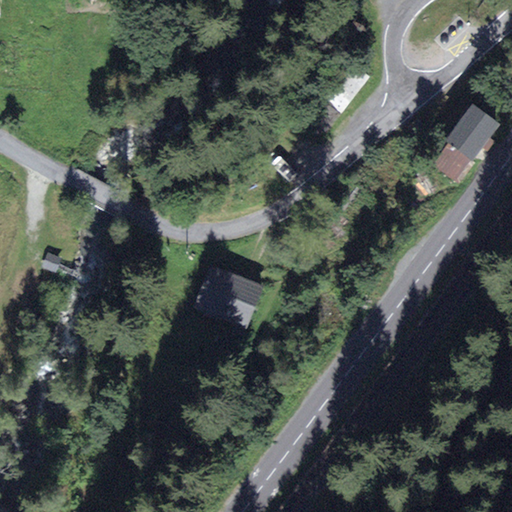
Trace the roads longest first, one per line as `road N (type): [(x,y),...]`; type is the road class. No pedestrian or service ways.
road 1 (secondary): [(240,511),(511,155)]
road 2 (unclassified): [(511,26),(308,190),(265,215),(215,230),(160,209)]
road 3 (residential): [(160,209),(0,101)]
